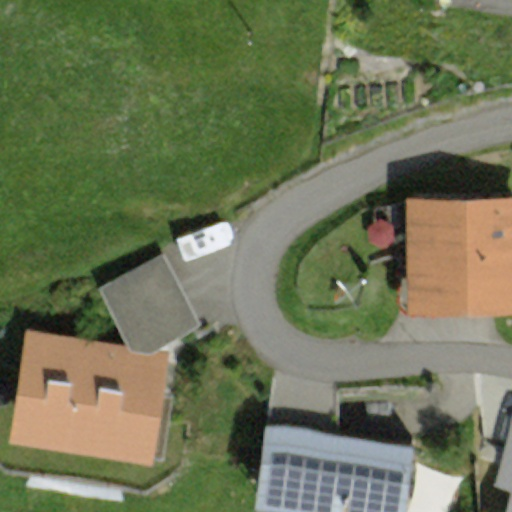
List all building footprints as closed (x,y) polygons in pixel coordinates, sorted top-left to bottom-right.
[(511,194),(388,184),(380,286),(510,296),(511,270),(511,194)] [(160,260),(106,289),(139,350),(192,322),(160,260)] [(161,358),(32,339),(18,436),(147,455),(161,358)] [(395,511),(404,448),(269,429),(259,501),(343,511),(395,511)] [(511,511),(511,435),(499,480),(511,483),(511,506),(510,511),(511,511)]
